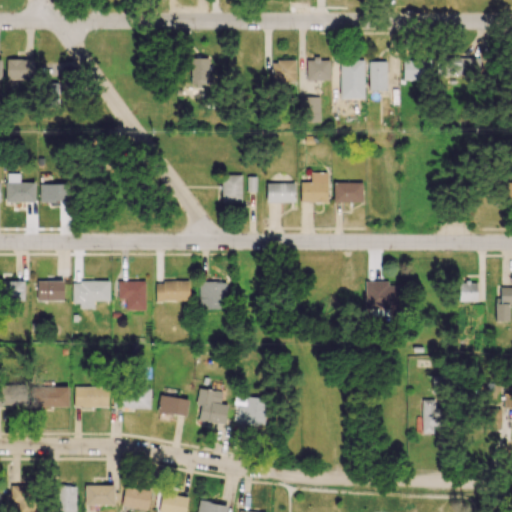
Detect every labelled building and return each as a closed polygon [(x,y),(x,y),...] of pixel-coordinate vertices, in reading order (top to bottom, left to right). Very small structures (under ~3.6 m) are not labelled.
[(479,58),(442,57),(442,75),(479,77),(479,58)] [(189,85),(209,85),(209,58),(189,58),(189,85)] [(32,80),(33,60),(6,59),(5,79),(32,80)] [(306,80),(329,80),(329,59),(305,59),(306,80)] [(402,79),(429,79),(429,59),(402,59),(402,79)] [(363,98),(362,60),(338,60),(339,99),(363,98)] [(294,83),(295,61),(271,61),(271,83),(294,83)] [(368,91),(386,90),(385,61),(367,62),(368,91)] [(57,83),(44,83),(44,108),(58,108),(57,83)] [(319,123),(319,97),(300,97),(300,122),(319,123)] [(326,173),(309,172),(309,182),(300,182),(299,202),(326,203),(326,173)] [(5,202),(34,202),(34,183),(19,183),(19,174),(5,174),(5,202)] [(241,202),(241,175),(221,175),(220,202),(241,202)] [(255,176),(246,177),(246,192),(255,192),(255,176)] [(361,182),(333,182),(332,202),(361,202),(361,182)] [(39,203),(54,203),(54,201),(68,201),(67,183),(39,184),(39,203)] [(293,183),(265,183),(265,203),(294,202),(293,183)] [(23,281),(0,281),(0,301),(23,301),(23,281)] [(62,281),(36,281),(36,301),(63,300),(62,281)] [(108,282),(72,281),(71,306),(93,307),(93,300),(108,301),(108,282)] [(144,281),(117,281),(117,299),(125,299),(125,310),(144,310),(144,281)] [(188,281),(154,282),(154,301),(188,301),(188,281)] [(198,281),(198,309),(225,309),(226,282),(198,281)] [(388,281),(364,281),(363,309),(400,310),(401,285),(388,285),(388,281)] [(475,302),(476,282),(461,282),(461,301),(475,302)] [(511,287),(499,287),(499,298),(494,298),(494,321),(508,322),(508,305),(511,305),(511,287)] [(67,407),(68,384),(42,383),(41,406),(67,407)] [(0,403),(10,403),(10,387),(0,386),(0,403)] [(74,407),(103,408),(104,388),(74,387),(74,407)] [(149,408),(149,389),(117,388),(117,407),(149,408)] [(221,391),(198,388),(195,405),(199,405),(197,421),(223,424),(226,405),(219,404),(221,391)] [(511,393),(503,394),(504,407),(511,406),(511,393)] [(185,415),(187,399),(158,396),(156,412),(185,415)] [(245,407),(237,407),(236,423),(264,424),(265,398),(245,397),(245,407)] [(434,400),(420,400),(421,432),(440,432),(439,407),(434,407),(434,400)] [(500,408),(489,408),(489,429),(500,429),(500,408)] [(9,485),(9,511),(35,511),(36,485),(9,485)] [(55,511),(74,511),(75,486),(57,485),(55,511)] [(113,485),(84,485),(84,505),(113,505),(113,485)] [(147,509),(149,491),(122,488),(121,507),(147,509)] [(184,511),(187,497),(161,493),(157,511),(184,511)] [(225,511),(226,504),(198,501),(196,511),(225,511)]
